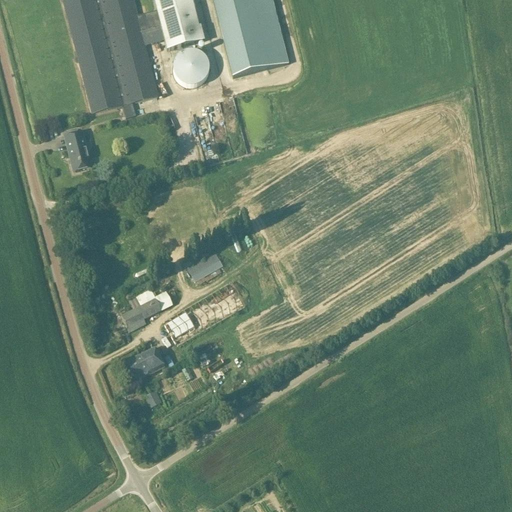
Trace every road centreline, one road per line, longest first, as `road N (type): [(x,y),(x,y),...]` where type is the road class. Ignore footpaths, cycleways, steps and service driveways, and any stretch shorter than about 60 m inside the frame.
road 1 (tertiary): [(138,481),(106,425),(67,316),(0,55)]
road 2 (unclassified): [(138,481),(511,245)]
road 3 (unknown): [(38,206),(166,173),(179,153),(181,108)]
